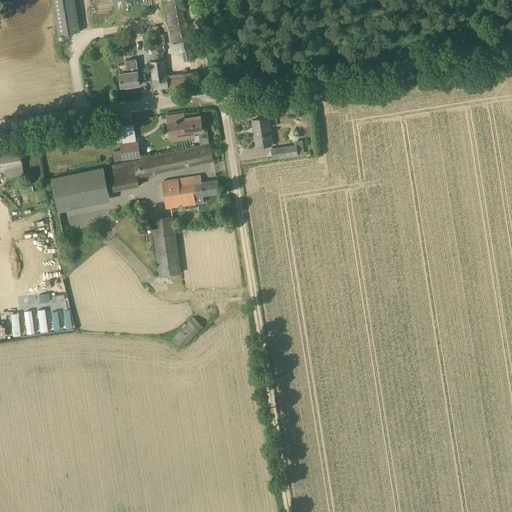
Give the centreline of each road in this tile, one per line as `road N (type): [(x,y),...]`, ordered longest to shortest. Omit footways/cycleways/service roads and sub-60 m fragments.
road 1 (unclassified): [(511,47),(0,123)]
road 2 (track): [(285,511),(216,88)]
